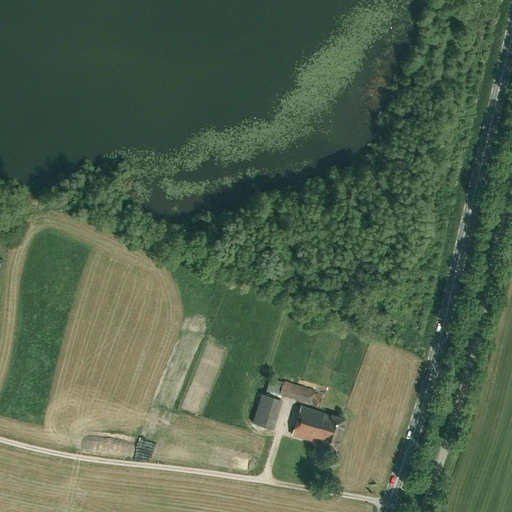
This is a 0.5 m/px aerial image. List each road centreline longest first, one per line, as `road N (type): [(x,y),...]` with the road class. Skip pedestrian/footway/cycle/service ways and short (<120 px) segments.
road 1 (primary): [(387,503),(422,402),(511,33)]
road 2 (residential): [(387,503),(0,439)]
road 3 (unclassified): [(424,511),(511,184)]
